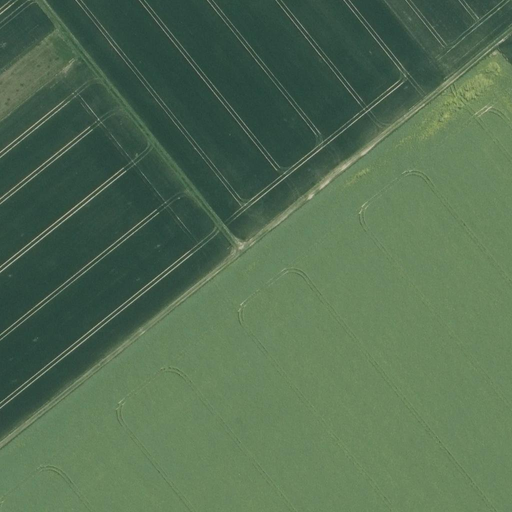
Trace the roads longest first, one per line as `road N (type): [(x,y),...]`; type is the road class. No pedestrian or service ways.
road 1 (track): [(511,29),(0,445)]
road 2 (track): [(40,0),(241,250)]
